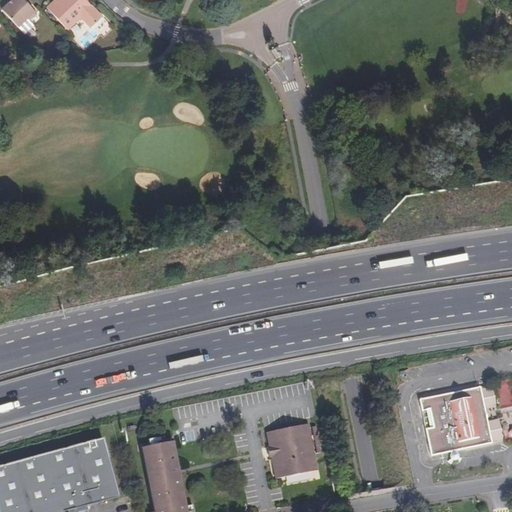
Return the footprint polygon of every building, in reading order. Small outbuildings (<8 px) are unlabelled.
[(9,2),(6,0),(4,0),(0,4),(0,7),(1,9),(9,2)] [(29,20),(36,13),(29,6),(23,0),(6,0),(9,2),(1,9),(17,26),(26,17),(29,20)] [(58,0),(54,0),(46,8),(48,10),(58,0)] [(87,1),(85,0),(58,0),(48,10),(67,30),(81,17),(91,27),(102,17),(87,1)] [(26,17),(17,26),(20,29),(29,20),(26,17)] [(83,33),(84,42),(93,42),(93,33),(83,33)] [(275,39),(268,42),(272,49),(271,50),(276,60),(283,57),(282,51),(279,51),(277,47),(278,46),(275,39)] [(501,409),(511,405),(511,398),(508,384),(495,388),(501,409)] [(443,450),(444,455),(467,451),(479,449),(477,433),(480,428),(477,411),(473,407),(470,391),(458,393),(440,396),(440,401),(430,402),(424,408),(430,448),(437,451),(443,450)] [(307,473),(304,456),(313,454),(307,425),(266,433),(269,447),(267,448),(269,458),(271,457),(275,479),(307,473)] [(315,427),(311,427),(316,454),(320,453),(315,427)] [(0,511),(64,511),(117,498),(102,439),(0,466),(0,511)] [(186,511),(185,508),(183,508),(170,443),(143,448),(155,511),(186,511)] [(313,454),(304,456),(307,473),(315,471),(313,454)]
